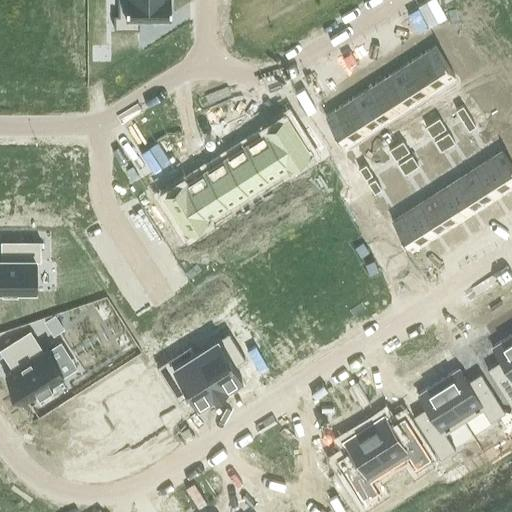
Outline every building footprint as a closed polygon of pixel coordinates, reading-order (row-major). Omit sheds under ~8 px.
[(113,13),(113,28),(138,28),(139,15),(169,15),(169,0),(117,0),(118,13),(113,13)] [(491,0),(468,0),(465,2),(488,38),(508,25),(491,0)] [(465,2),(445,15),(468,51),(488,38),(465,2)] [(0,73),(41,74),(41,52),(32,52),(32,30),(0,29),(0,73)] [(435,44),(417,55),(436,86),(454,74),(435,44)] [(417,55),(399,67),(418,97),(436,86),(417,55)] [(399,67),(380,78),(400,109),(418,97),(399,67)] [(380,78),(362,90),(382,120),(400,109),(380,78)] [(362,90),(344,102),(363,132),(382,120),(362,90)] [(344,102),(325,114),(344,144),(363,132),(344,102)] [(463,102),(456,107),(462,118),(470,113),(463,102)] [(470,113),(462,118),(469,129),(477,124),(470,113)] [(439,114),(432,119),(438,129),(446,125),(439,114)] [(286,116),(265,130),(287,165),(306,153),(309,158),(323,149),(309,126),(297,134),(286,116)] [(432,119),(424,123),(431,134),(438,129),(432,119)] [(264,131),(245,143),(267,178),(286,165),(287,166),(287,165),(265,130),(264,130),(264,131)] [(449,130),(442,135),(449,145),(456,141),(449,130)] [(442,135),(434,139),(441,150),(449,145),(442,135)] [(402,137),(395,142),(402,153),(409,148),(402,137)] [(395,142),(388,146),(395,157),(402,153),(395,142)] [(245,143),(225,156),(246,190),(267,178),(245,143)] [(511,165),(503,150),(485,162),(504,192),(511,186),(511,165)] [(412,153),(405,158),(412,168),(419,164),(412,153)] [(225,156),(204,169),(226,203),(246,190),(225,156)] [(405,158),(398,162),(405,173),(412,168),(405,158)] [(365,161),(358,166),(364,177),(372,172),(365,161)] [(485,162),(466,173),(486,204),(504,192),(485,162)] [(185,181),(184,181),(206,217),(207,216),(226,203),(204,169),(185,182),(185,181)] [(11,177),(0,177),(0,204),(2,205),(3,217),(41,216),(41,198),(33,198),(32,178),(27,178),(27,172),(11,172),(11,177)] [(466,173),(448,185),(467,215),(486,204),(466,173)] [(375,177),(368,182),(375,192),(382,188),(375,177)] [(184,181),(163,195),(185,230),(206,217),(184,181)] [(448,185),(430,196),(449,227),(467,215),(448,185)] [(430,196),(412,208),(431,238),(449,227),(430,196)] [(412,208),(392,220),(412,251),(431,238),(412,208)] [(0,256),(0,287),(1,287),(1,290),(17,290),(17,287),(35,287),(35,259),(40,259),(40,239),(0,239),(0,240),(5,240),(5,257),(0,256)] [(365,254),(346,266),(366,298),(385,285),(365,254)] [(346,266),(328,278),(348,309),(366,298),(346,266)] [(328,278),(310,289),(330,321),(348,309),(328,278)] [(310,289),(291,301),(312,332),(330,321),(310,289)] [(291,301),(273,312),(293,344),(312,332),(291,301)] [(273,312),(254,325),(274,356),(293,344),(273,312)] [(30,328),(0,346),(0,348),(5,345),(14,359),(16,357),(21,364),(5,374),(22,401),(37,391),(38,394),(52,386),(50,383),(63,375),(46,348),(44,350),(30,328)] [(190,344),(219,391),(227,386),(226,386),(241,376),(234,364),(245,357),(228,331),(196,352),(190,344)] [(500,359),(487,368),(511,407),(511,406),(511,332),(511,333),(492,346),(500,359)] [(190,344),(156,365),(178,400),(189,393),(197,404),(212,395),(212,396),(219,391),(190,344)] [(458,367),(438,380),(463,420),(482,408),(486,415),(490,420),(505,411),(502,406),(480,372),(467,380),(458,367)] [(150,374),(104,403),(111,413),(108,415),(108,417),(109,416),(115,426),(114,426),(115,427),(118,425),(131,445),(146,436),(147,437),(151,434),(150,433),(161,426),(155,416),(157,415),(156,413),(168,406),(168,407),(170,406),(150,374)] [(426,406),(412,415),(434,449),(437,454),(440,458),(455,448),(452,444),(449,439),(445,432),(463,420),(438,380),(417,393),(426,406)] [(384,414),(364,427),(389,468),(408,456),(416,468),(430,458),(404,416),(390,424),(384,414)] [(349,450),(336,459),(363,501),(378,492),(371,480),(389,468),(364,427),(343,440),(349,450)] [(311,461),(267,489),(282,511),(290,511),(299,506),(303,511),(304,511),(318,503),(314,497),(328,488),(311,461)]
